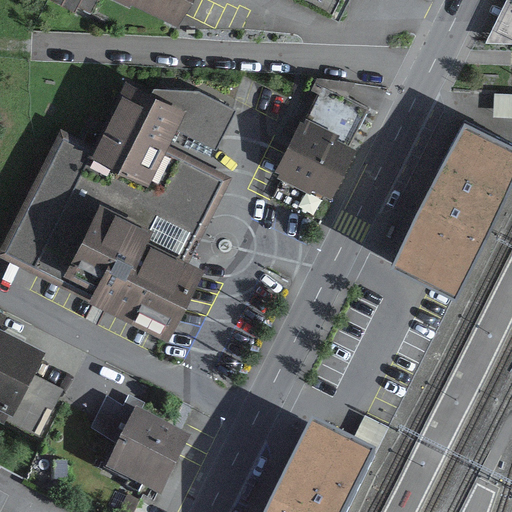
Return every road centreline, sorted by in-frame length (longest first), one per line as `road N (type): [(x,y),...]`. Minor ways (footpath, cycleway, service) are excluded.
road 1 (residential): [(38,42),(428,67)]
road 2 (primary): [(255,417),(428,67)]
road 3 (residential): [(0,292),(255,417)]
